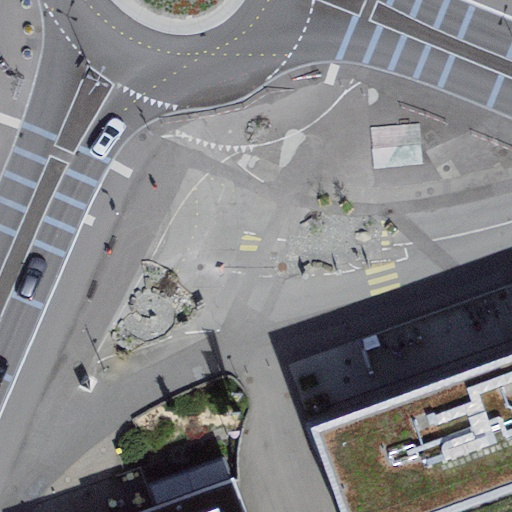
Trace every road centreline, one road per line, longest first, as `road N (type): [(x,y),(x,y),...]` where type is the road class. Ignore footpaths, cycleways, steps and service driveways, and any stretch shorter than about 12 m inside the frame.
road 1 (primary): [(123,36),(0,292)]
road 2 (secondary): [(511,67),(352,0)]
road 3 (primary): [(123,36),(157,51),(211,52),(237,41),(270,0)]
